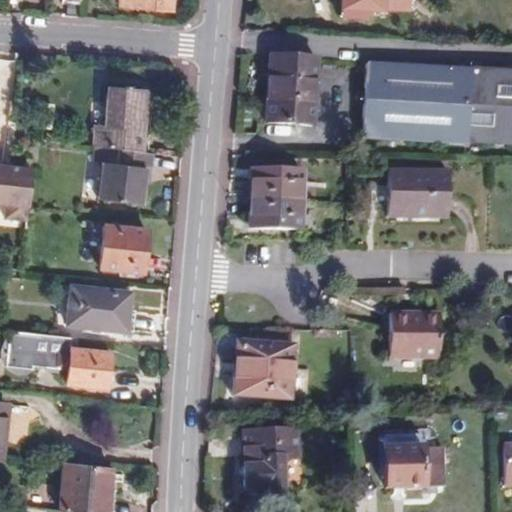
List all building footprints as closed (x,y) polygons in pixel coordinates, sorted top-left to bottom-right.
[(122,0),(122,5),(190,13),(191,0),(122,0)] [(317,60),(270,57),(267,124),(313,126),(317,60)] [(511,141),(511,70),(432,67),(368,61),(365,138),(461,143),(461,138),(511,141)] [(55,77),(37,74),(31,112),(42,114),(44,103),(51,104),(55,77)] [(106,148),(138,152),(144,88),(105,85),(100,124),(88,123),(86,145),(106,148)] [(31,112),(31,116),(30,126),(40,128),(42,114),(31,112)] [(150,170),(152,154),(138,152),(106,148),(104,164),(100,164),(96,202),(141,205),(143,186),(145,170),(150,170)] [(5,163),(0,162),(0,214),(18,217),(19,204),(24,166),(5,163)] [(254,170),(252,203),(303,203),(304,172),(254,170)] [(446,222),(445,177),(386,177),(388,221),(446,222)] [(303,203),(252,203),(251,229),(302,230),(303,203)] [(142,275),(146,233),(107,228),(102,270),(142,275)] [(121,331),(124,293),(65,288),(62,325),(121,331)] [(432,363),(431,318),(382,320),(384,363),(432,363)] [(6,338),(6,369),(62,368),(61,337),(6,338)] [(290,399),(293,346),(242,345),(240,372),(235,372),(234,398),(290,399)] [(102,388),(105,353),(65,349),(62,384),(102,388)] [(250,455),(300,454),(299,429),(248,430),(249,455),(250,455)] [(511,483),(511,448),(502,449),(503,484),(511,483)] [(439,489),(438,450),(387,452),(388,492),(439,489)] [(287,458),(300,458),(300,454),(250,455),(250,466),(246,466),(246,488),(265,487),(266,491),(286,492),(287,474),(287,458)] [(59,511),(106,511),(111,471),(63,466),(59,511)]
